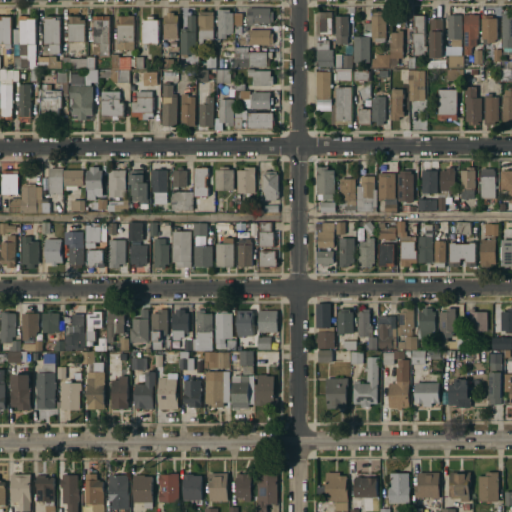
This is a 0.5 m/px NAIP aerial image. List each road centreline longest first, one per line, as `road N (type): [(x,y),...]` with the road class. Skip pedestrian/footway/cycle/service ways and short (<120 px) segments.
road 1 (tertiary): [(511,440),(0,443)]
road 2 (residential): [(511,287),(0,289)]
road 3 (residential): [(298,0),(297,511)]
road 4 (residential): [(511,145),(0,145)]
